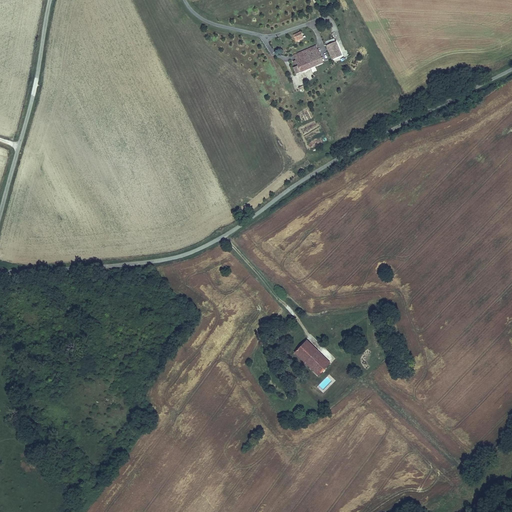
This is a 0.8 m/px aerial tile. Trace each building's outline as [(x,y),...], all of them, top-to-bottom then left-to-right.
[(304,29),(297,31),(299,39),(307,37),(304,29)] [(331,43),(336,57),(343,54),(338,40),(331,43)] [(298,65),(300,72),(327,61),(322,48),(320,43),(298,52),(302,64),(298,65)] [(326,341),(321,347),(336,363),(342,356),(326,341)] [(310,357),(301,348),(289,360),(298,370),(310,357)] [(324,370),(310,357),(298,370),(312,382),(324,370)]
